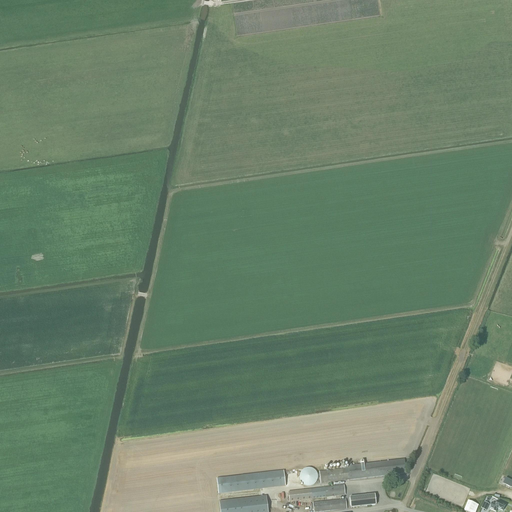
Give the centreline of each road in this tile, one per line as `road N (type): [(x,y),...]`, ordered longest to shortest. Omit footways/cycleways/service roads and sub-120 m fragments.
road 1 (track): [(465,352),(402,508)]
road 2 (track): [(511,231),(465,352)]
